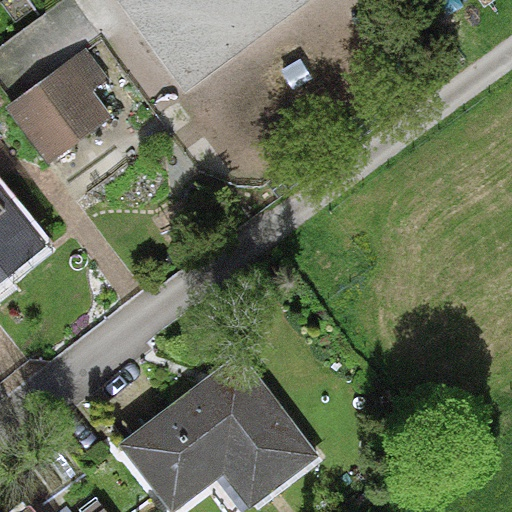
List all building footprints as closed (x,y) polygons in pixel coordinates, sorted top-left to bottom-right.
[(48,164),(113,117),(93,89),(109,78),(86,47),(5,105),(48,164)] [(0,282),(48,244),(0,185),(0,282)] [(318,455),(240,353),(118,445),(169,511),(174,511),(217,480),(224,474),(250,507),(318,455)] [(243,511),(250,507),(224,474),(217,480),(241,511),(243,511)] [(108,511),(99,499),(81,511),(108,511)]
